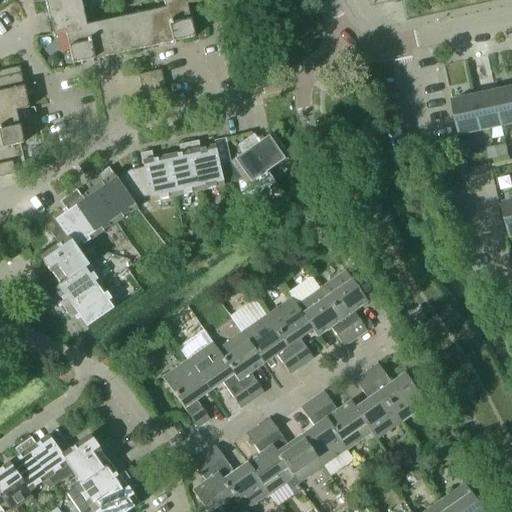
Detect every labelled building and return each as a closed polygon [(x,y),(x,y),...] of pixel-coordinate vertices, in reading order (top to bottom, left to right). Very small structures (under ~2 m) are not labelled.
[(81,5),(79,0),(43,0),(47,13),(81,5)] [(161,0),(164,8),(165,8),(186,5),(198,2),(197,0),(161,0)] [(47,13),(51,35),(64,32),(84,26),(85,26),(81,5),(47,13)] [(165,8),(172,42),(193,38),(186,5),(165,8)] [(144,13),(152,47),(172,42),(165,8),(164,8),(144,13)] [(124,17),(132,51),(152,47),(144,13),(124,17)] [(112,55),(132,51),(124,17),(104,21),(112,55)] [(223,42),(224,42),(236,39),(232,19),(219,21),(223,42)] [(104,21),(85,26),(84,26),(92,60),(112,55),(104,21)] [(92,60),(84,26),(64,32),(71,64),(92,60)] [(0,113),(15,111),(27,109),(18,67),(0,71),(0,113)] [(160,70),(148,73),(137,75),(142,98),(164,93),(160,70)] [(511,87),(495,92),(502,127),(511,124),(511,87)] [(490,129),(502,127),(495,92),(474,96),(484,144),(493,142),(490,129)] [(476,146),(484,144),(474,96),(452,101),(459,136),(473,133),(476,146)] [(15,111),(0,113),(0,131),(4,148),(22,144),(15,111)] [(245,140),(267,172),(287,158),(271,134),(258,143),(253,135),(245,140)] [(266,172),(267,172),(245,140),(236,146),(242,154),(229,163),(218,165),(223,186),(238,183),(241,202),(257,200),(256,194),(273,182),(266,172)] [(223,186),(218,165),(215,152),(200,155),(197,141),(187,143),(198,192),(223,186)] [(175,197),(198,192),(187,143),(178,146),(181,160),(167,163),(175,197)] [(143,168),(128,171),(140,198),(145,206),(150,202),(175,197),(167,163),(153,166),(150,152),(139,154),(143,168)] [(0,164),(0,177),(14,174),(11,162),(0,164)] [(140,198),(128,171),(116,180),(108,168),(98,174),(107,186),(95,194),(115,223),(136,208),(132,203),(140,198)] [(68,196),(96,236),(115,223),(95,194),(84,202),(75,190),(68,196)] [(96,236),(68,196),(59,202),(67,214),(56,222),(55,222),(75,250),(76,250),(96,236)] [(510,239),(511,237),(511,201),(502,203),(510,239)] [(246,212),(254,224),(268,215),(260,203),(246,212)] [(55,222),(56,222),(52,217),(43,223),(58,245),(39,258),(67,298),(59,303),(70,320),(78,314),(87,327),(115,307),(76,250),(75,250),(55,222)] [(309,261),(324,252),(313,235),(299,244),(309,261)] [(188,250),(196,248),(193,237),(185,240),(188,250)] [(319,289),(347,328),(358,320),(353,312),(366,303),(344,271),(319,289)] [(246,277),(251,284),(256,281),(251,274),(246,277)] [(330,328),(335,336),(347,328),(319,289),(318,289),(310,278),(287,294),(290,299),(295,306),(294,306),(312,330),(311,331),(316,338),(330,328)] [(265,316),(293,355),(304,347),(299,340),(311,331),(312,330),(294,306),(295,306),(290,299),(265,316)] [(240,333),(263,365),(276,356),(281,363),(293,355),(265,316),(254,300),(244,307),(249,313),(236,321),(243,331),(240,333)] [(358,320),(347,328),(354,339),(366,331),(358,320)] [(347,328),(335,336),(343,347),(354,339),(347,328)] [(186,361),(209,392),(222,383),(226,390),(232,398),(243,390),(233,375),(216,350),(204,333),(181,349),(188,359),(186,361)] [(233,375),(243,390),(255,382),(250,374),(263,365),(240,333),(216,350),(233,375)] [(304,347),(293,355),(300,366),(312,358),(304,347)] [(293,355),(281,363),(289,374),(290,373),(300,366),(293,355)] [(161,378),(183,408),(189,417),(201,409),(195,401),(209,392),(186,361),(161,378)] [(377,365),(365,373),(373,384),(384,375),(377,365)] [(365,373),(354,381),(361,392),(373,384),(365,373)] [(390,383),(384,375),(373,384),(400,423),(425,405),(403,374),(390,383)] [(255,382),(243,390),(251,401),(261,393),(263,392),(255,382)] [(367,400),(354,408),(353,409),(371,433),(370,433),(375,440),(400,423),(373,384),(361,392),(367,400)] [(243,390),(232,398),(235,402),(239,409),(241,408),(251,401),(243,390)] [(323,392),(311,400),(319,411),(330,403),(323,392)] [(311,400),(300,408),(307,419),(319,411),(311,400)] [(336,411),(330,403),(319,411),(346,450),(370,433),(371,433),(353,409),(354,408),(349,401),(336,411)] [(201,409),(189,417),(196,428),(198,427),(207,421),(208,420),(201,409)] [(322,467),(346,450),(319,411),(307,419),(313,427),(300,436),(322,467)] [(269,419),(257,428),(265,438),(276,430),(274,427),(269,419)] [(257,428),(246,436),(253,446),(265,438),(257,428)] [(108,465),(107,463),(89,436),(69,450),(56,430),(46,437),(50,442),(71,472),(79,484),(80,484),(103,468),(108,465)] [(297,485),(322,467),(300,436),(287,445),(282,439),(276,430),(265,438),(275,453),(292,478),(297,485)] [(71,472),(50,442),(38,450),(30,438),(22,443),(51,486),(71,472)] [(245,463),(268,495),(292,478),(275,453),(265,438),(253,446),(259,454),(245,463)] [(452,439),(446,443),(451,452),(457,448),(452,439)] [(51,486),(22,443),(14,449),(22,461),(10,469),(27,493),(28,492),(44,480),(49,487),(51,486)] [(204,454),(203,455),(211,466),(222,458),(219,454),(215,447),(204,454)] [(203,455),(192,463),(192,464),(199,474),(211,466),(203,455)] [(242,511),(243,511),(268,495),(245,463),(232,473),(228,466),(222,458),(211,466),(221,481),(238,505),(242,511)] [(453,469),(462,482),(471,475),(463,463),(453,469)] [(221,481),(211,466),(199,474),(205,482),(191,491),(205,511),(228,511),(238,505),(221,481)] [(412,467),(402,474),(411,486),(421,479),(412,467)] [(89,508),(129,480),(123,472),(111,480),(103,468),(80,484),(79,484),(65,494),(78,511),(80,511),(88,507),(89,508)] [(31,497),(28,492),(27,493),(10,469),(0,476),(0,496),(11,511),(31,497)] [(365,479),(354,487),(359,494),(370,486),(365,479)] [(129,480),(89,508),(91,511),(126,511),(132,509),(123,496),(135,488),(129,480)] [(482,511),(463,484),(438,502),(445,511),(482,511)] [(0,511),(9,511),(11,511),(0,496),(0,511)] [(445,511),(438,502),(423,511),(445,511)]
